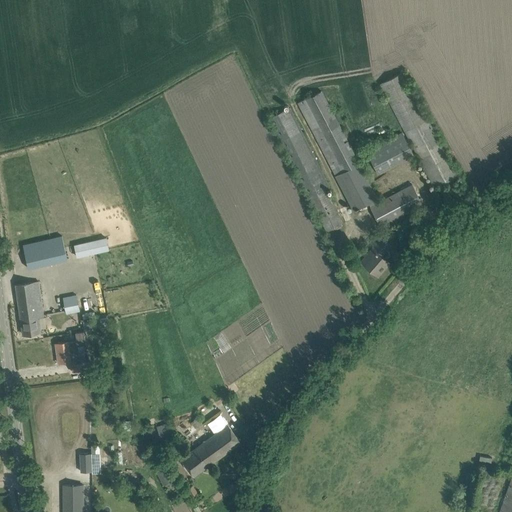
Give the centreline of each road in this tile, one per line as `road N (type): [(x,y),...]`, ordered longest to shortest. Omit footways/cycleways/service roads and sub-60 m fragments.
road 1 (unclassified): [(261,511),(267,461),(290,414),(449,231),(511,187)]
road 2 (tertiary): [(26,511),(0,304)]
